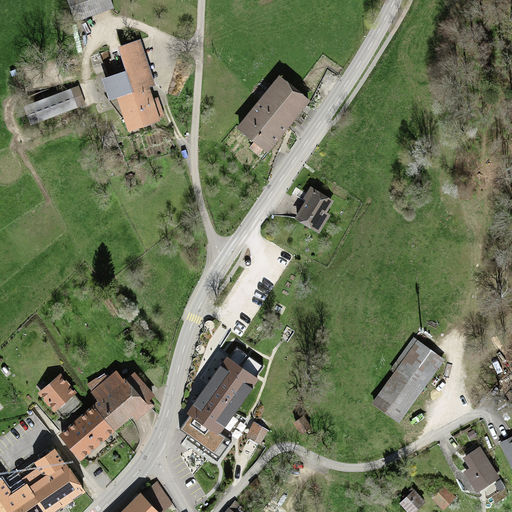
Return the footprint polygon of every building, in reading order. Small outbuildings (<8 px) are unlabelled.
[(67,0),(75,21),(113,8),(110,0),(67,0)] [(122,45),(130,69),(102,79),(109,100),(117,98),(128,129),(164,116),(158,98),(153,99),(149,88),(155,85),(140,39),(122,45)] [(308,100),(280,77),(239,128),(252,138),(250,140),(254,143),(251,147),(259,153),(263,147),(267,150),(308,100)] [(80,106),(73,87),(23,106),(30,125),(80,106)] [(331,201),(314,191),(297,218),(314,228),(331,201)] [(398,420),(442,359),(414,339),(392,369),(396,372),(374,403),(398,420)] [(188,412),(190,413),(220,431),(257,378),(255,377),(263,366),(237,347),(229,358),(227,357),(204,389),(188,412)] [(95,406),(114,428),(132,413),(137,418),(150,407),(152,409),(154,407),(147,399),(152,394),(134,373),(123,382),(117,372),(108,378),(106,375),(98,382),(96,379),(88,384),(92,391),(100,402),(95,406)] [(64,420),(83,404),(60,376),(40,392),(64,420)] [(510,407),(504,398),(495,403),(501,413),(510,407)] [(81,457),(114,428),(95,406),(62,434),(81,457)] [(232,440),(220,431),(190,413),(179,428),(193,438),(197,441),(194,444),(217,461),(232,440)] [(302,433),(311,427),(303,416),(295,422),(302,433)] [(257,423),(249,437),(260,444),(268,430),(257,423)] [(511,443),(510,439),(503,443),(511,462),(511,443)] [(37,462),(42,468),(25,480),(46,511),(48,511),(83,489),(55,449),(37,462)] [(473,470),(468,472),(478,487),(494,476),(493,474),(498,471),(491,460),(487,463),(483,458),(486,457),(482,450),(479,452),(479,451),(466,459),(473,470)] [(46,511),(25,480),(22,477),(0,492),(0,511),(46,511)] [(249,485),(254,490),(261,483),(256,478),(249,485)] [(162,511),(173,503),(158,481),(156,481),(142,495),(142,494),(123,511),(162,511)] [(433,498),(442,507),(453,496),(444,487),(433,498)] [(401,502),(410,511),(422,500),(412,488),(403,496),(405,498),(401,502)] [(235,501),(229,507),(234,511),(243,511),(245,511),(235,501)]
